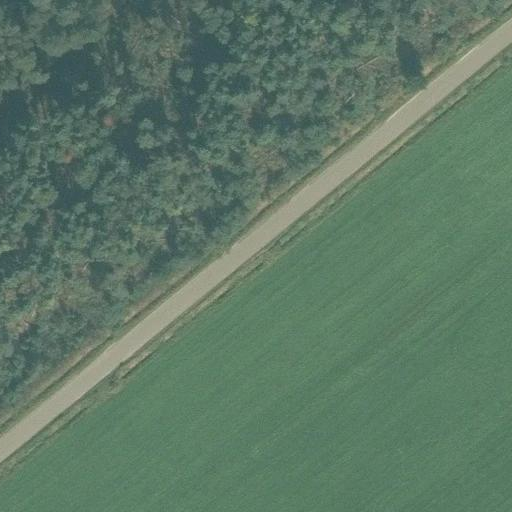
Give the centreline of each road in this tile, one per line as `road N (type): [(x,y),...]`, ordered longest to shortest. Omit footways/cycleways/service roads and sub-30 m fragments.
road 1 (unclassified): [(0,450),(511,31)]
road 2 (track): [(136,0),(0,113)]
